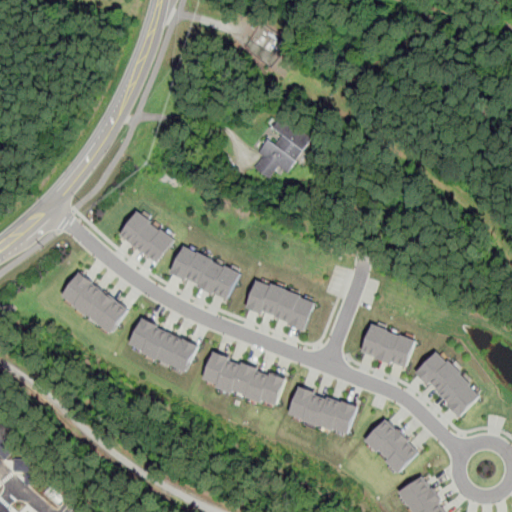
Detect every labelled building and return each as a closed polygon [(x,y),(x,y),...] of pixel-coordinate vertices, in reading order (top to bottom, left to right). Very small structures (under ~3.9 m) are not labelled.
[(315,138),(285,114),(274,126),(284,134),(276,143),(271,138),(260,152),(264,155),(255,166),(270,178),(280,165),(287,171),(315,138)] [(178,237),(139,211),(123,236),(162,262),(178,237)] [(174,274),(231,298),(243,270),(186,246),(174,274)] [(115,332),(132,307),(80,273),(64,297),(115,332)] [(249,307),(308,328),(317,300),(258,279),(249,307)] [(201,344),(144,319),(132,346),(189,371),(201,344)] [(409,367),(418,338),(373,324),(364,352),(409,367)] [(462,415),(483,394),(439,350),(418,372),(462,415)] [(287,377),(241,362),(242,360),(214,352),(205,379),(219,383),(217,386),(279,405),(287,377)] [(290,415),(350,434),(359,406),(300,386),(290,415)] [(367,439),(401,472),(421,451),(387,418),(367,439)] [(412,511),(446,511),(427,475),(401,490),(412,511)]
